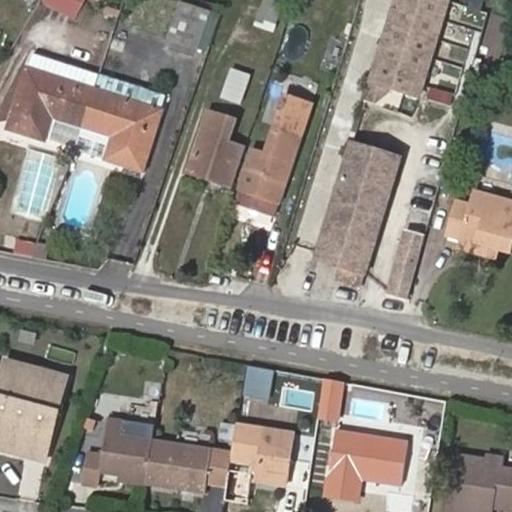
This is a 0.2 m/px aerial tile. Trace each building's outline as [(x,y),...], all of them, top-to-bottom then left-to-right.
[(93,23),(100,0),(47,0),(45,7),(93,23)] [(201,55),(217,12),(184,0),(183,0),(167,42),(201,55)] [(280,32),(286,0),(263,0),(258,28),(280,32)] [(446,0),(398,0),(374,81),(419,94),(446,0)] [(28,67),(72,81),(78,62),(34,48),(28,67)] [(96,88),(102,69),(78,62),(72,81),(96,88)] [(252,72),(235,66),(225,97),(242,102),(252,72)] [(52,116),(84,127),(96,88),(72,81),(28,67),(9,128),(44,139),(52,116)] [(164,109),(170,90),(102,69),(96,88),(164,109)] [(96,88),(84,127),(114,137),(108,159),(144,171),(164,109),(96,88)] [(309,103),(283,96),(274,129),(299,136),(309,103)] [(234,185),(248,143),(232,137),(237,119),(212,112),(191,171),(234,185)] [(299,136),(274,129),(267,152),(256,150),(243,194),(278,206),(299,136)] [(399,160),(354,146),(320,257),(368,271),(399,160)] [(490,242),(501,246),(511,248),(511,198),(479,191),(475,204),(462,199),(452,234),(463,237),(460,248),(486,255),(490,242)] [(274,218),(278,206),(243,194),(238,207),(274,218)] [(410,300),(428,237),(408,232),(391,293),(410,300)] [(19,239),(17,255),(48,261),(51,245),(19,239)] [(498,258),(501,246),(490,242),(486,255),(498,258)] [(137,394),(141,376),(159,380),(164,363),(123,353),(117,378),(124,380),(122,390),(137,394)] [(70,374),(8,357),(0,388),(0,444),(48,457),(70,374)] [(250,397),(270,400),(274,374),(254,371),(250,397)] [(160,444),(161,440),(132,436),(131,425),(115,423),(109,464),(94,463),(91,489),(106,491),(108,477),(154,485),(160,444)] [(297,432),(242,424),(236,457),(236,462),(256,465),(255,478),(289,482),(297,432)] [(236,457),(160,444),(154,485),(153,491),(211,500),(213,485),(231,488),(236,462),(236,457)] [(406,456),(337,447),(331,487),(399,497),(406,456)] [(488,466),(459,461),(451,511),(482,511),(484,505),(511,508),(511,470),(511,461),(490,458),(488,466)]
